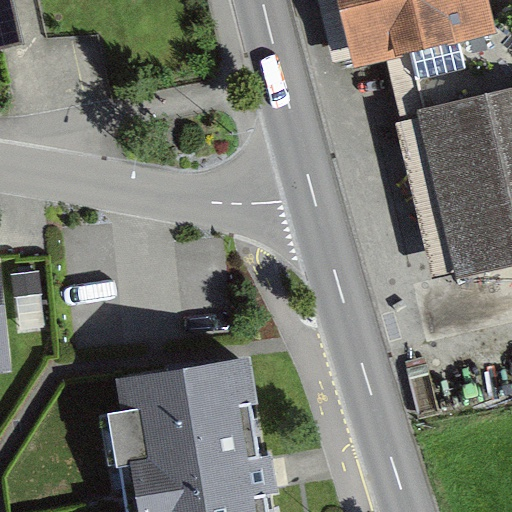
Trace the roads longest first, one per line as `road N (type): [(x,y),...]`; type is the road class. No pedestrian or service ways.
road 1 (unclassified): [(409,511),(314,196)]
road 2 (residential): [(0,169),(209,203),(314,196)]
road 3 (unclassified): [(314,196),(265,0)]
